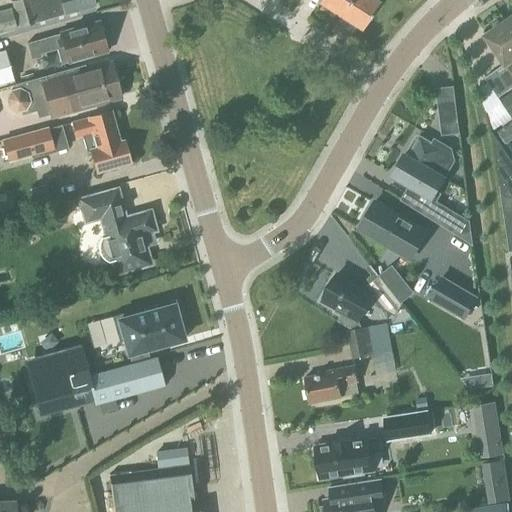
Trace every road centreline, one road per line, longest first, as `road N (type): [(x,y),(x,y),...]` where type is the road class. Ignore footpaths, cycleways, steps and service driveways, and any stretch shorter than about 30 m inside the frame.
road 1 (tertiary): [(218,266),(147,5)]
road 2 (residential): [(218,266),(266,247),(302,220),(385,80)]
road 3 (tertiary): [(263,511),(236,325),(218,266)]
road 4 (residential): [(385,80),(258,0)]
